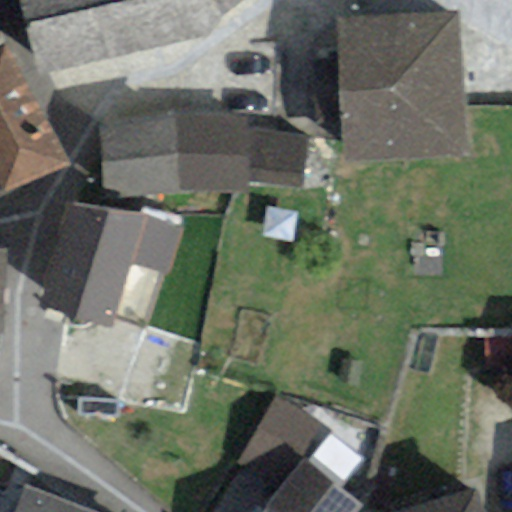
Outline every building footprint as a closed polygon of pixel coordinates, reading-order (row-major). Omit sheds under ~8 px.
[(19,0),(39,74),(212,39),(253,0),(19,0)] [(459,2),(335,9),(337,54),(313,55),(316,117),(339,116),(341,153),(467,146),(459,2)] [(0,190),(69,155),(5,33),(0,35),(0,190)] [(304,185),(307,133),(247,129),(247,114),(173,112),(98,124),(106,197),(180,188),(251,192),(249,181),(304,185)] [(138,216),(69,196),(38,299),(107,319),(138,216)] [(318,420),(278,397),(239,460),(275,482),(252,511),(349,511),(364,491),(301,448),(318,420)] [(112,511),(25,479),(12,511),(112,511)] [(487,511),(478,482),(383,511),(487,511)]
